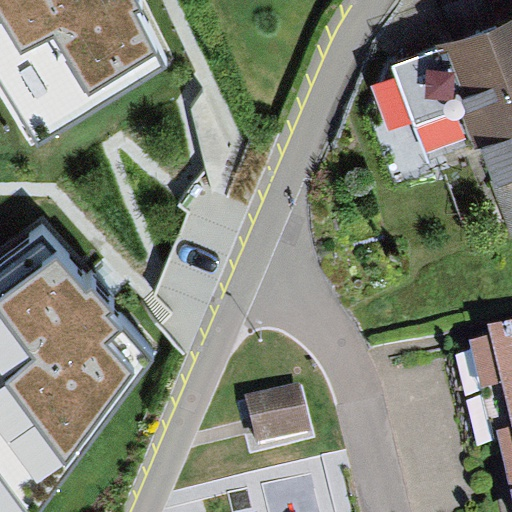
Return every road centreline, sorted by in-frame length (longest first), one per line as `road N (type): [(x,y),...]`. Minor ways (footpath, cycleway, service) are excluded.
road 1 (residential): [(376,0),(252,268)]
road 2 (residential): [(392,511),(363,391),(309,302),(252,268)]
road 3 (residential): [(252,268),(148,511)]
